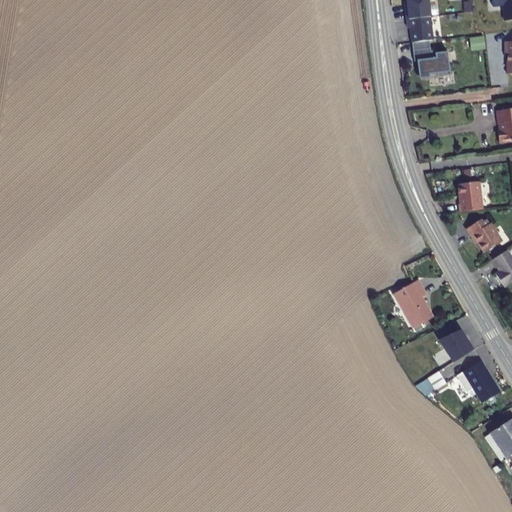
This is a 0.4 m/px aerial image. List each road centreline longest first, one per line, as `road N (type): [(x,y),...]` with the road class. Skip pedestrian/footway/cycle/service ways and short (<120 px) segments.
road 1 (tertiary): [(373,0),(390,136),(437,240)]
road 2 (tertiary): [(437,240),(402,138),(378,0)]
road 3 (tertiary): [(510,364),(437,240)]
